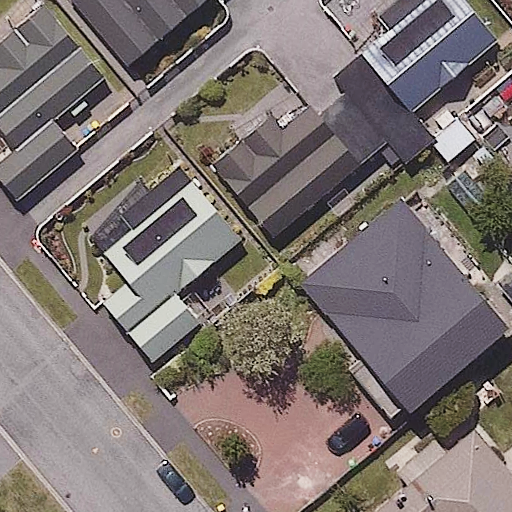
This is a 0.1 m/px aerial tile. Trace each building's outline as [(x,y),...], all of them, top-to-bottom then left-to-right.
[(0,158),(0,170),(19,192),(132,89),(50,0),(33,0),(0,30),(0,131),(13,146),(0,158)] [(79,0),(132,61),(202,0),(79,0)] [(397,0),(350,42),(411,112),(499,35),(468,0),(397,0)] [(409,157),(435,135),(414,111),(411,114),(368,64),(314,110),(282,74),(196,149),(272,236),(389,135),(409,157)] [(246,228),(190,165),(99,246),(125,276),(100,298),(162,367),(209,325),(178,289),(246,228)] [(392,184),(285,264),(356,345),(339,360),(390,419),(508,316),(392,184)] [(511,511),(511,457),(510,459),(455,393),(312,511),(511,511)]
